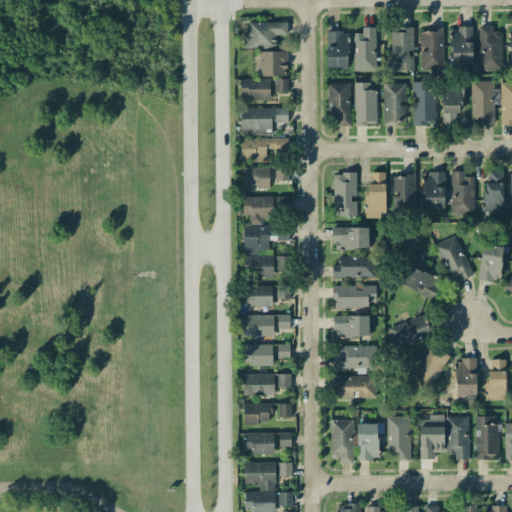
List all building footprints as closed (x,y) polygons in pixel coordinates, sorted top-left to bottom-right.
[(243,48),(276,48),(276,35),(286,35),(287,22),(248,22),(248,32),(243,32),(243,48)] [(492,26),(479,26),(478,70),(501,70),(501,32),(492,32),(492,26)] [(374,27),(361,27),(361,33),(352,33),(353,71),(375,70),(374,27)] [(450,28),(451,64),(472,63),(471,27),(450,28)] [(420,49),(419,49),(420,68),(443,68),(442,28),(419,29),(420,49)] [(390,29),(391,62),(386,62),(386,71),(413,70),(412,29),(390,29)] [(347,68),(348,32),(327,32),(326,67),(347,68)] [(286,51),(258,51),(259,76),(286,75),(286,51)] [(239,79),(240,99),(270,99),(269,78),(239,79)] [(287,93),(287,79),(274,79),(274,93),(287,93)] [(373,81),(353,82),(354,127),(375,126),(373,81)] [(470,118),(479,118),(479,125),(492,125),(493,81),(471,81),(470,118)] [(511,123),(511,81),(500,82),(499,123),(511,123)] [(433,126),(435,83),(413,82),(412,125),(433,126)] [(349,83),(328,83),(328,126),(349,126),(349,83)] [(383,124),(405,124),(405,103),(405,83),(382,84),(383,124)] [(442,125),(460,125),(458,85),(441,85),(442,125)] [(240,135),(271,135),(271,122),(287,122),(287,108),(240,109),(240,135)] [(240,138),(240,156),(285,157),(286,138),(240,138)] [(269,167),(242,167),(242,188),(269,187),(269,167)] [(275,181),(287,181),(287,167),(274,168),(275,181)] [(483,211),(501,211),(503,171),(485,170),(483,211)] [(473,177),(464,177),(464,171),(450,171),(451,214),(473,214),(473,177)] [(511,171),(509,171),(509,198),(503,198),(504,207),(511,206),(511,171)] [(384,172),(366,172),(367,218),(385,217),(384,172)] [(444,208),(443,172),(422,172),(423,208),(444,208)] [(355,173),(333,173),(332,208),(340,208),(340,216),(355,216),(355,201),(354,201),(355,173)] [(392,193),(395,193),(395,213),(415,212),(414,173),(392,174),(392,193)] [(249,224),(261,224),(261,220),(272,220),(273,197),(242,196),(242,214),(249,215),(249,224)] [(288,207),(288,196),(273,197),(273,201),(275,201),(275,208),(288,207)] [(243,255),(258,254),(258,250),(268,249),(268,240),(287,240),(287,226),(242,227),(243,255)] [(368,227),(332,228),(333,249),(368,248),(368,227)] [(434,245),(450,281),(458,276),(460,280),(472,275),(454,236),(434,245)] [(501,246),(480,245),(479,280),(500,280),(501,246)] [(273,255),(242,256),(243,277),(273,276),(273,255)] [(331,277),(373,278),(374,256),(338,255),(338,264),(332,264),(331,277)] [(399,283),(431,299),(440,281),(408,264),(399,283)] [(511,275),(502,287),(511,296),(511,275)] [(242,307),(272,306),(271,285),(241,286),(242,307)] [(375,285),(333,285),(332,308),(368,308),(368,301),(375,301),(375,285)] [(272,314),(241,315),(241,336),(273,336),(272,314)] [(289,314),(277,314),(277,328),(289,328),(289,314)] [(369,315),(333,316),(333,337),(369,337),(369,315)] [(430,336),(424,315),(388,327),(395,348),(430,336)] [(271,365),(272,345),(242,344),(242,364),(271,365)] [(289,344),(277,344),(277,358),(289,358),(289,344)] [(375,345),(338,346),(338,355),(332,355),(333,367),(376,367),(375,345)] [(428,391),(448,356),(429,346),(409,380),(428,391)] [(476,395),(475,359),(454,359),(455,395),(476,395)] [(504,400),(504,359),(487,359),(486,399),(504,400)] [(242,374),(242,395),(273,395),(273,373),(242,374)] [(289,387),(290,374),(277,374),(276,387),(289,387)] [(337,398),(375,397),(375,375),(332,376),(333,386),(337,386),(337,398)] [(243,423),(270,423),(269,403),(242,404),(243,423)] [(277,403),(277,417),(290,417),(290,404),(277,403)] [(419,419),(418,458),(434,459),(434,452),(443,452),(444,414),(428,414),(428,419),(419,419)] [(386,416),(386,454),(395,454),(395,460),(409,460),(409,416),(386,416)] [(468,460),(467,416),(445,416),(445,454),(454,454),(454,460),(468,460)] [(475,460),(497,459),(496,416),(474,416),(475,460)] [(329,420),(330,458),(338,458),(339,464),(353,463),(351,420),(329,420)] [(504,459),(511,458),(511,422),(503,422),(504,459)] [(356,423),(356,459),(378,459),(377,433),(383,433),(382,423),(356,423)] [(290,446),(290,432),(278,432),(278,446),(290,446)] [(243,433),(243,453),(273,453),(273,433),(243,433)] [(244,484),(258,484),(258,490),(275,490),(274,462),(243,462),(244,484)] [(291,476),(291,462),(279,462),(278,476),(291,476)] [(273,492),(243,492),(244,511),(274,511),(273,492)] [(278,505),(290,505),(291,492),(278,492),(278,505)] [(358,511),(358,503),(336,504),(336,511),(358,511)]
